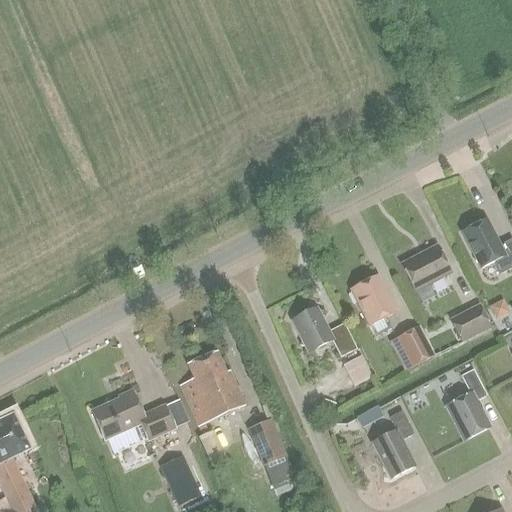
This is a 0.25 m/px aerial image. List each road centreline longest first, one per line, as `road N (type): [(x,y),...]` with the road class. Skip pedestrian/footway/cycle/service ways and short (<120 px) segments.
road 1 (secondary): [(231,251),(511,105)]
road 2 (residential): [(231,251),(352,511)]
road 3 (secondary): [(0,373),(231,251)]
